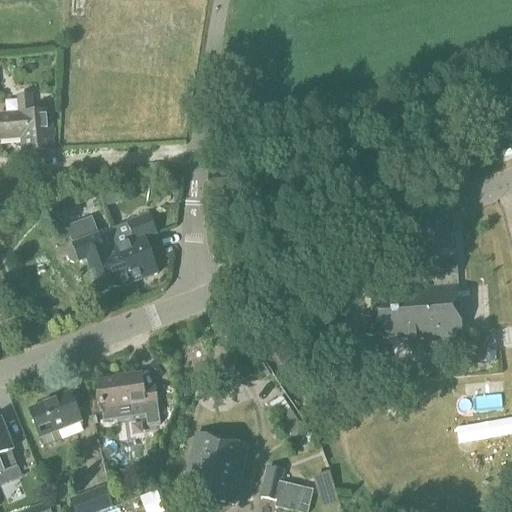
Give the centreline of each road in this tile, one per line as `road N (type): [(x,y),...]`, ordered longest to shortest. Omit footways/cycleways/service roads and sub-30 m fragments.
road 1 (residential): [(197,302),(511,182)]
road 2 (unclassified): [(197,302),(195,173),(220,0)]
road 3 (residential): [(0,377),(197,302)]
